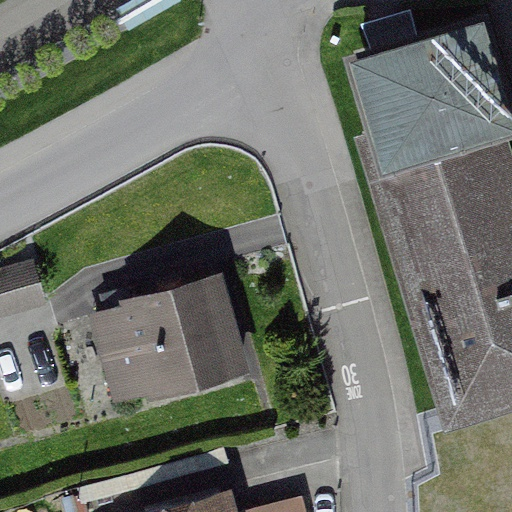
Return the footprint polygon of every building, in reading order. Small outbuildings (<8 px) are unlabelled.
[(407,46),(400,25),(369,34),(375,55),(360,60),(383,133),(367,138),(452,414),(511,395),(511,209),(485,120),(501,115),(473,22),(468,23),(469,27),(407,46)] [(0,311),(39,301),(29,267),(0,275),(0,311)] [(98,298),(102,312),(92,315),(115,399),(148,390),(149,392),(236,368),(211,279),(125,303),(122,291),(98,298)] [(511,511),(511,446),(454,460),(466,511),(511,511)] [(220,511),(218,501),(177,511),(220,511)]
